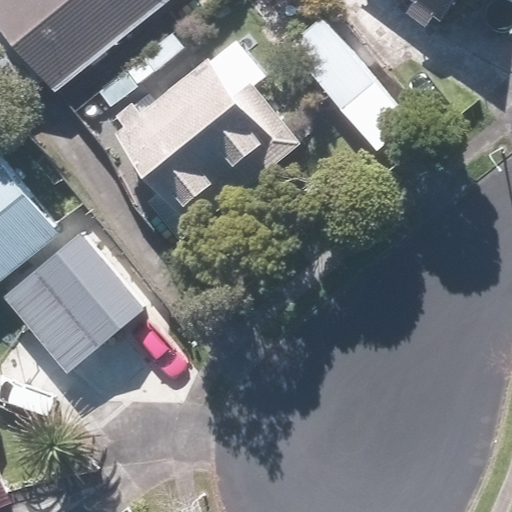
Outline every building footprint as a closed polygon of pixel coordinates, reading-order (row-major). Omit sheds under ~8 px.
[(169,0),(0,0),(0,42),(46,100),(169,0)] [(395,0),(436,27),(453,0),(395,0)] [(320,25),(285,54),(336,114),(371,85),(320,25)] [(175,247),(292,148),(244,91),(261,76),(230,40),(139,117),(128,105),(85,141),(175,247)] [(0,282),(53,239),(0,175),(0,282)] [(143,312),(77,234),(0,298),(0,310),(59,382),(143,312)]
